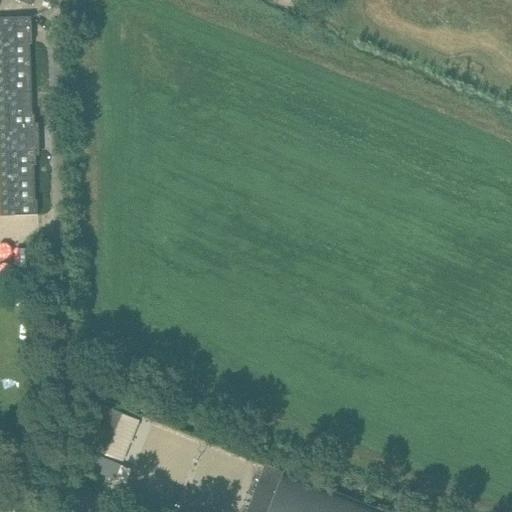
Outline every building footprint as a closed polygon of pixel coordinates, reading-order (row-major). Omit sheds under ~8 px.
[(5,0),(39,14),(44,0),(5,0)] [(28,16),(0,15),(0,217),(37,216),(28,16)] [(105,455),(122,414),(103,406),(86,447),(105,455)] [(129,460),(141,418),(123,413),(111,455),(129,460)] [(99,457),(93,471),(116,481),(122,466),(105,459),(99,457)] [(247,511),(382,511),(266,465),(264,469),(247,511)]
